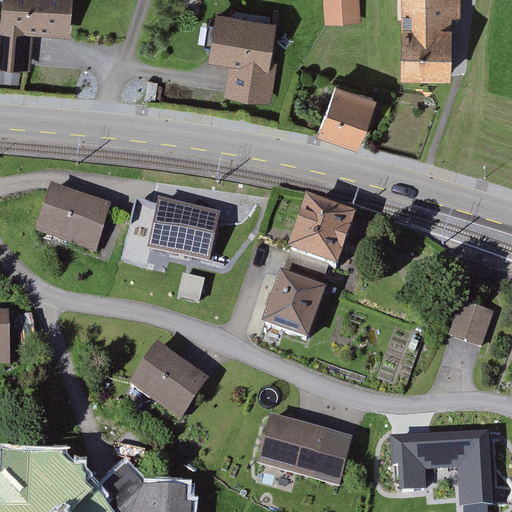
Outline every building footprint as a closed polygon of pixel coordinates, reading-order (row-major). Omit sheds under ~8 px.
[(71,38),(73,0),(7,0),(6,20),(0,20),(0,67),(31,69),(33,35),(71,38)] [(361,0),(325,0),(327,26),(362,25),(361,0)] [(402,0),(404,82),(452,81),(451,31),(462,31),(461,0),(402,0)] [(275,24),(215,16),(209,61),(229,64),(224,98),(273,104),(279,63),(270,62),(275,24)] [(375,100),(337,86),(319,135),(358,148),(375,100)] [(113,213),(55,192),(39,237),(98,258),(112,216),(113,213)] [(149,252),(159,213),(136,207),(134,218),(112,216),(98,258),(144,274),(149,252)] [(221,222),(160,207),(159,213),(149,252),(210,266),(221,222)] [(307,208),(290,258),(325,270),(336,273),(353,224),(307,208)] [(325,270),(290,258),(283,277),(318,289),(325,270)] [(283,277),(265,329),(310,345),(328,293),(318,289),(283,277)] [(494,317),(461,307),(451,340),(484,350),(494,317)] [(9,318),(0,318),(0,370),(10,370),(9,318)] [(211,385),(162,351),(135,390),(185,423),(211,385)] [(332,439),(274,422),(260,469),(318,486),(332,439)] [(441,511),(498,497),(485,445),(395,468),(406,511),(441,511)] [(0,511),(107,511),(108,511),(84,488),(83,481),(74,482),(62,467),(9,466),(2,473),(0,484),(0,511)] [(194,511),(188,511),(188,495),(148,495),(140,487),(111,511),(109,511),(108,511),(107,511),(194,511)]
